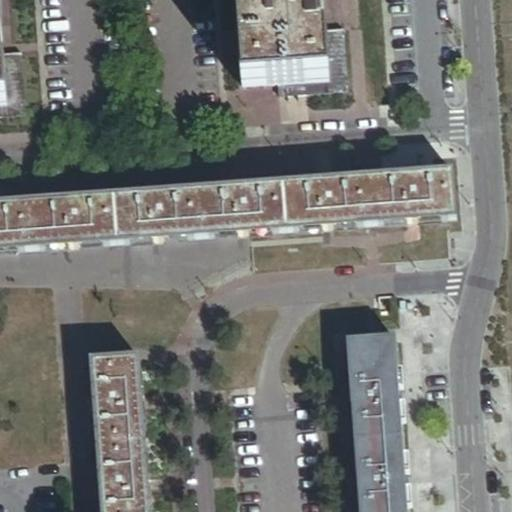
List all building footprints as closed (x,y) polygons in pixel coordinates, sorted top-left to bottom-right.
[(341,33),(324,34),(322,0),(235,0),(242,91),(278,89),(279,99),(346,94),(341,33)] [(19,56),(3,57),(0,11),(0,119),(23,117),(19,56)] [(0,257),(455,223),(452,177),(417,179),(417,174),(404,174),(405,180),(334,185),(333,180),(320,181),(321,187),(248,192),(248,187),(237,188),(237,192),(165,198),(164,193),(152,194),(152,199),(80,204),(79,198),(66,199),(67,205),(0,209),(0,257)] [(406,511),(394,344),(347,347),(351,397),(346,398),(347,411),(352,411),(357,482),(352,483),(353,494),(358,494),(359,511),(406,511)] [(149,511),(137,361),(91,364),(93,402),(88,403),(89,415),(94,415),(99,485),(95,486),(96,499),(100,498),(101,511),(149,511)]
